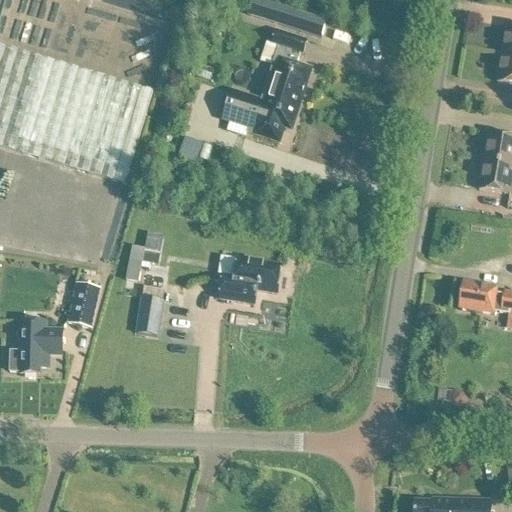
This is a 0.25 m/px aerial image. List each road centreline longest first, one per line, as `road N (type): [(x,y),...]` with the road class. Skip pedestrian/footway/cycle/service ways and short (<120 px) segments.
road 1 (tertiary): [(369,446),(385,394),(448,0)]
road 2 (unclassified): [(369,446),(0,435)]
road 3 (unclassified): [(369,446),(511,447)]
